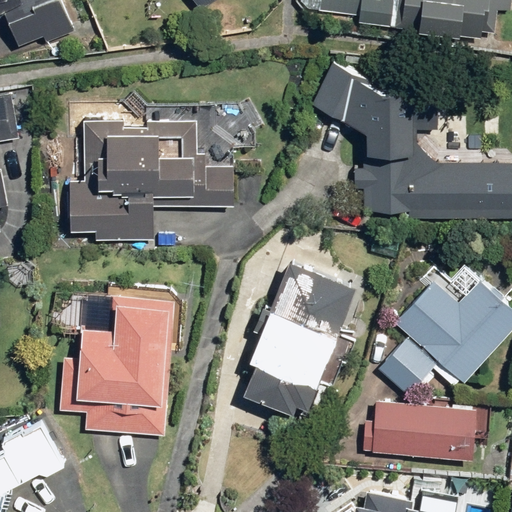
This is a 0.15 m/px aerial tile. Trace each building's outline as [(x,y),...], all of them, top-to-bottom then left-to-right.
[(0,0),(0,4),(9,1),(26,46),(80,25),(69,0),(0,0)] [(423,25),(485,33),(486,26),(497,27),(500,4),(511,5),(511,0),(304,0),(312,6),(362,13),(361,19),(423,27),(423,25)] [(367,214),(511,212),(511,156),(441,158),(419,136),(419,82),(394,82),(335,57),(316,99),(366,120),(367,214)] [(15,86),(0,88),(0,141),(21,138),(15,86)] [(74,175),(75,235),(159,233),(158,201),(242,200),(241,159),(201,160),(200,115),(87,117),(88,175),(74,175)] [(0,166),(0,225),(5,225),(1,202),(11,200),(5,166),(0,166)] [(263,353),(250,386),(310,410),(363,281),(297,253),(257,351),(263,353)] [(438,279),(398,324),(468,385),(511,334),(511,301),(485,278),(464,302),(438,279)] [(78,425),(169,431),(179,293),(119,289),(116,322),(86,320),(83,354),(67,353),(64,406),(79,407),(78,425)] [(379,395),(375,447),(478,453),(481,401),(379,395)] [(0,511),(2,511),(10,508),(3,495),(70,461),(45,412),(0,434),(0,511)] [(421,511),(412,510),(413,504),(359,495),(356,511),(421,511)]
